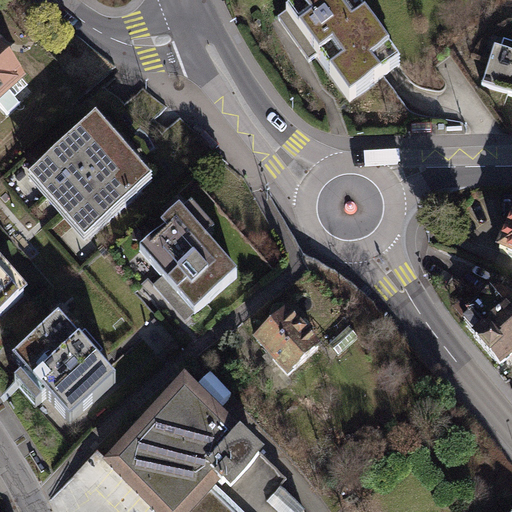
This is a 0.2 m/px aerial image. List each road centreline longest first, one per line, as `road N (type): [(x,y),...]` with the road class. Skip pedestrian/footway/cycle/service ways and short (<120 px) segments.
road 1 (secondary): [(374,244),(393,279),(511,423)]
road 2 (secondary): [(199,25),(269,141),(317,176)]
road 3 (residential): [(55,0),(120,39),(169,37),(199,25)]
road 4 (residential): [(511,167),(423,168),(388,178)]
road 5 (secondary): [(317,176),(307,202),(313,229),(334,247),(374,244)]
